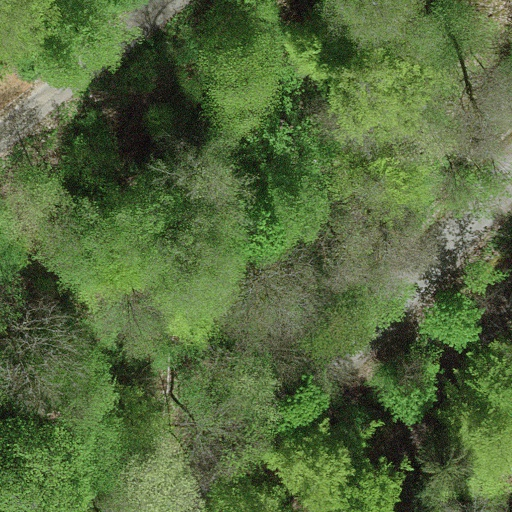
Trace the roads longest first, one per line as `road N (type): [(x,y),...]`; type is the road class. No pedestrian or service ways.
road 1 (residential): [(511,162),(199,511)]
road 2 (unclassified): [(0,134),(152,0)]
